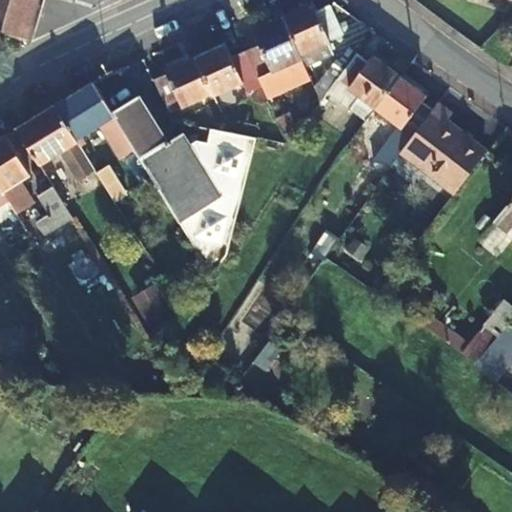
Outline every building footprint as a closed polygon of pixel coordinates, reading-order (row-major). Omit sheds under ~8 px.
[(40,0),(0,0),(0,28),(28,37),(40,0)] [(286,17),(308,66),(336,52),(330,40),(345,34),(332,4),(318,11),(315,3),(286,17)] [(249,51),(264,84),(267,89),(310,69),(308,66),(286,17),(256,31),(262,45),(249,51)] [(229,43),(201,56),(218,93),(222,104),(264,84),(249,51),(236,58),(229,43)] [(340,78),(330,91),(336,95),(344,85),(360,97),(353,107),(370,119),(378,109),(402,76),(375,57),(370,63),(359,54),(340,78)] [(218,93),(201,56),(170,71),(171,74),(157,79),(173,114),(218,93)] [(322,85),(330,91),(340,78),(332,72),(322,85)] [(378,109),(402,126),(404,128),(425,102),(428,96),(402,76),(378,109)] [(81,142),(84,147),(90,143),(92,147),(125,127),(118,115),(97,81),(58,105),(81,142)] [(235,132),(217,128),(212,143),(199,139),(191,144),(184,134),(170,143),(143,100),(118,115),(125,127),(138,149),(184,222),(214,271),(228,252),(256,148),(259,137),(235,132)] [(404,128),(402,126),(376,162),(393,166),(403,153),(436,109),(425,102),(404,128)] [(439,104),(436,109),(403,153),(409,158),(445,109),(439,104)] [(81,142),(58,105),(20,129),(42,166),(62,153),(79,182),(99,170),(84,147),(81,142)] [(474,176),(490,154),(448,122),(453,114),(445,109),(409,158),(460,195),(474,176)] [(280,118),(287,134),(299,128),(292,112),(280,118)] [(35,203),(21,182),(32,175),(8,136),(0,141),(0,184),(2,187),(5,192),(16,211),(18,213),(35,203)] [(100,172),(106,183),(117,200),(129,193),(112,164),(100,172)] [(136,230),(117,200),(106,183),(96,189),(125,236),(136,230)] [(74,217),(55,186),(40,196),(51,213),(37,222),(46,235),(74,217)] [(511,205),(499,222),(511,232),(511,205)] [(27,228),(16,211),(0,220),(0,236),(4,242),(27,228)] [(156,277),(131,293),(150,323),(175,307),(156,277)] [(469,357),(476,348),(428,314),(422,323),(469,357)] [(484,368),(505,340),(491,330),(476,348),(469,357),(484,368)] [(511,331),(505,340),(484,368),(502,381),(511,369),(511,331)] [(0,377),(10,379),(16,380),(0,354),(0,377)] [(10,379),(0,377),(0,401),(8,391),(10,379)]
